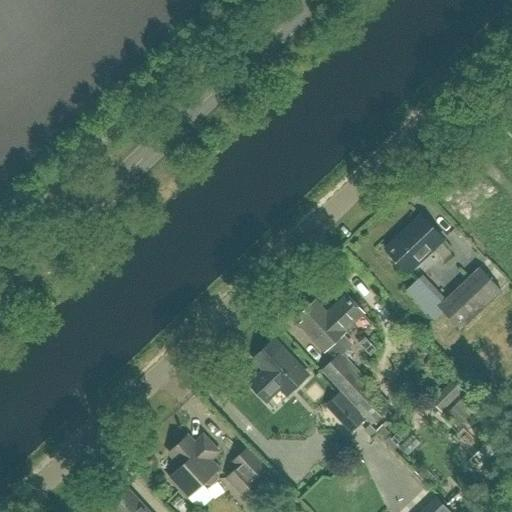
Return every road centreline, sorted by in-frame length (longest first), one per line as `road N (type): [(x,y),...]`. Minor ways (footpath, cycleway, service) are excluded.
road 1 (unclassified): [(15,511),(511,43)]
road 2 (tertiary): [(312,0),(0,293)]
